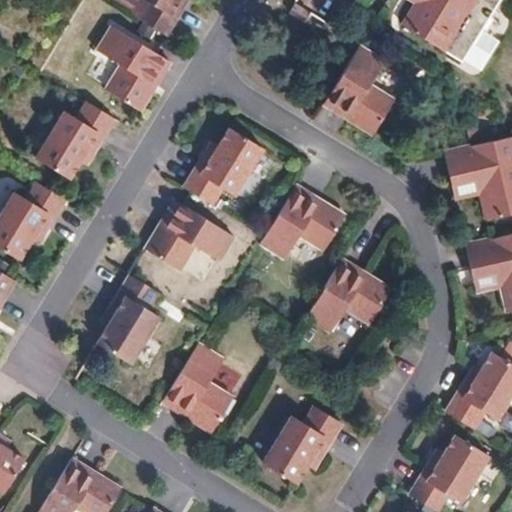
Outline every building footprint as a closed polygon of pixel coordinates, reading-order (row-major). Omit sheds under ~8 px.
[(143,0),(136,13),(165,30),(182,0),(143,0)] [(293,0),(290,5),(306,15),(310,8),(297,0),(293,0)] [(408,0),(398,16),(437,41),(455,53),(488,0),(408,0)] [(139,105),(168,57),(110,23),(96,45),(121,59),(105,84),(139,105)] [(384,56),(359,41),(323,99),(372,128),(393,94),(369,80),(384,56)] [(84,141),(93,147),(113,114),(84,96),(74,113),(61,106),(34,152),(67,171),(77,154),(84,141)] [(205,151),(184,185),(211,200),(221,185),(226,188),(256,142),(230,126),(218,144),(211,156),(205,151)] [(469,170),(474,189),(481,213),(511,206),(511,148),(508,132),(463,143),(437,149),(443,175),(469,170)] [(205,151),(211,156),(218,144),(212,140),(205,151)] [(86,159),(93,147),(84,141),(77,154),(86,159)] [(233,192),(261,145),(256,142),(226,188),(233,192)] [(448,195),(474,189),(469,170),(443,175),(448,195)] [(34,223),(43,228),(63,196),(34,178),(23,196),(11,188),(0,205),(0,241),(17,252),(27,235),(34,223)] [(297,185),(261,243),(285,258),(301,234),(325,249),(346,215),(297,185)] [(175,265),(206,218),(176,199),(146,247),(175,265)] [(202,249),(218,225),(206,218),(175,265),(180,268),(195,245),(202,249)] [(36,240),(43,228),(34,223),(27,235),(36,240)] [(218,225),(202,249),(217,258),(233,234),(218,225)] [(497,261),(501,280),(508,307),(511,306),(511,229),(464,241),(470,267),(497,261)] [(344,259),(308,318),(332,333),(348,307),(372,321),(391,289),(344,259)] [(475,286),(501,280),(497,261),(470,267),(475,286)] [(14,276),(0,267),(0,272),(13,279),(14,276)] [(0,299),(13,279),(0,272),(0,299)] [(158,290),(130,272),(109,306),(116,310),(108,324),(107,327),(127,337),(147,307),(158,290)] [(108,324),(116,310),(109,306),(101,319),(108,324)] [(130,338),(138,343),(158,314),(147,307),(127,337),(130,338)] [(160,316),(158,314),(138,343),(142,345),(160,316)] [(99,340),(132,362),(142,345),(138,343),(130,338),(127,337),(107,327),(99,340)] [(222,356),(197,341),(181,368),(205,382),(222,356)] [(511,387),(511,361),(492,348),(481,367),(473,378),(466,374),(446,407),(475,425),(485,409),(496,415),(511,387)] [(466,374),(473,378),(481,367),(473,363),(466,374)] [(205,382),(181,368),(162,399),(211,430),(231,397),(205,382)] [(340,422),(313,405),(302,422),(290,415),(282,427),(315,446),(323,451),(340,422)] [(262,460),(295,480),(306,462),(315,446),(282,427),(262,460)] [(487,452),(456,433),(446,449),(436,463),(429,459),(410,490),(437,508),(447,493),(459,499),(487,452)] [(0,488),(0,489),(20,456),(3,445),(0,443),(0,488)] [(429,459),(436,463),(446,449),(438,444),(429,459)] [(323,451),(315,446),(306,462),(313,466),(323,451)] [(103,511),(120,486),(71,455),(36,511),(103,511)] [(177,511),(178,511),(190,495),(180,488),(168,506),(177,511)] [(142,511),(148,503),(135,496),(124,511),(142,511)]
